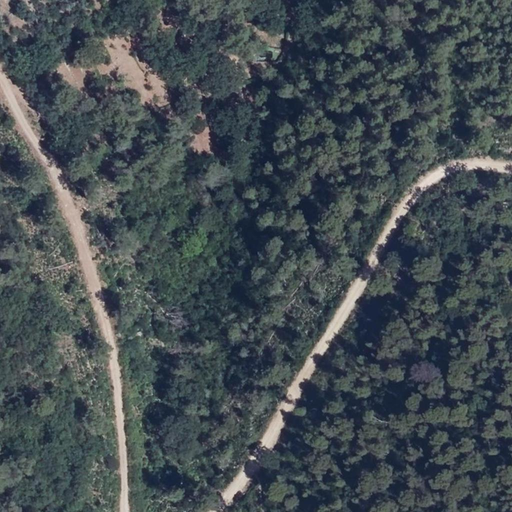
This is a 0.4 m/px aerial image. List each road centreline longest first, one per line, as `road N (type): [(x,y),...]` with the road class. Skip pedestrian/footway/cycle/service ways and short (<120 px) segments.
road 1 (track): [(511,170),(479,163),(441,172),(392,231),(243,478),(211,511)]
road 2 (track): [(127,511),(108,325),(66,198),(0,74)]
